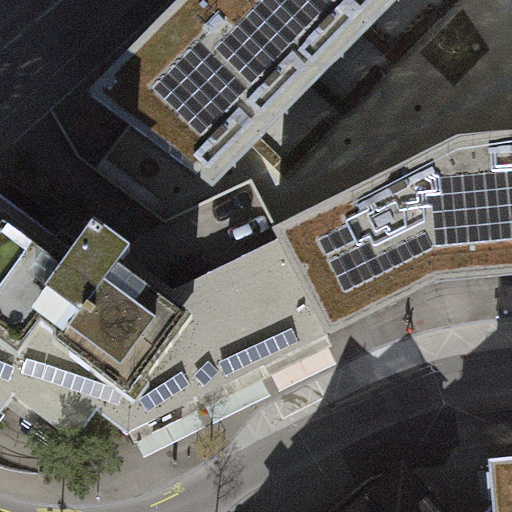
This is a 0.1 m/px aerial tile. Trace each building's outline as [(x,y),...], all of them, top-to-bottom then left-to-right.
[(347,49),(290,0),(198,0),(101,99),(213,191),(347,49)] [(290,0),(347,49),(394,0),(290,0)] [(511,150),(458,156),(494,277),(511,275),(511,150)] [(494,277),(458,156),(281,239),(332,335),(441,285),(494,277)] [(28,315),(77,252),(0,192),(0,417),(17,396),(37,370),(20,357),(44,327),(28,315)] [(122,265),(129,256),(133,252),(96,225),(77,252),(28,315),(44,327),(20,357),(37,370),(17,396),(76,443),(100,412),(130,435),(147,413),(133,401),(195,320),(122,265)] [(147,413),(130,435),(332,335),(281,239),(175,290),(129,256),(122,265),(195,320),(133,401),(147,413)] [(454,511),(407,454),(335,511),(454,511)] [(511,511),(511,460),(497,462),(499,504),(487,511),(511,511)]
